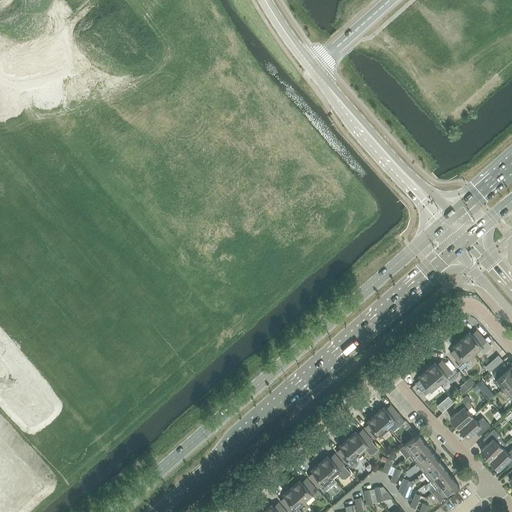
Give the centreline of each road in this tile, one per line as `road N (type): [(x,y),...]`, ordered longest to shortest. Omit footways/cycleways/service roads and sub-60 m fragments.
road 1 (secondary): [(436,230),(114,511)]
road 2 (secondary): [(157,511),(454,251)]
road 3 (residential): [(387,371),(226,511)]
road 4 (unclassified): [(324,83),(348,126),(436,230)]
road 5 (unclassified): [(455,213),(324,83)]
road 6 (residential): [(511,347),(473,304),(456,309),(387,371)]
road 7 (residential): [(486,486),(387,371)]
